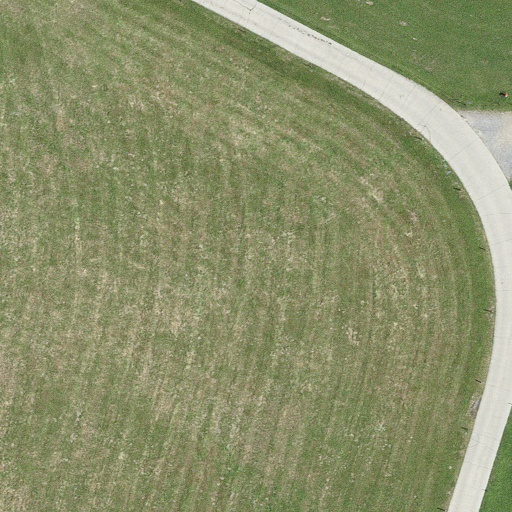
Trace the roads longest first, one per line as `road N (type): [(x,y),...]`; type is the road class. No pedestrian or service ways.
road 1 (unclassified): [(453,147),(415,116),(195,0)]
road 2 (unclassified): [(468,511),(511,359)]
road 3 (unclassified): [(511,269),(503,228),(453,147)]
